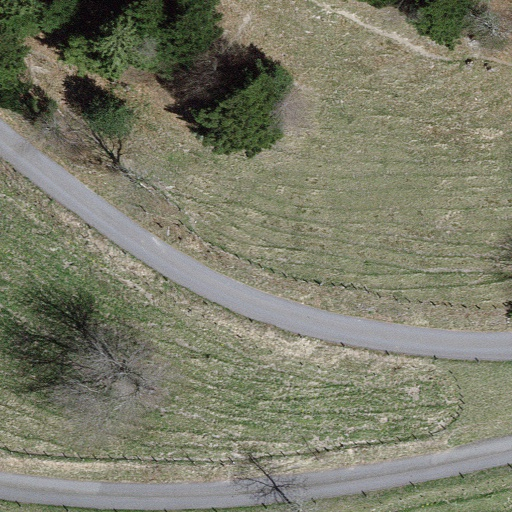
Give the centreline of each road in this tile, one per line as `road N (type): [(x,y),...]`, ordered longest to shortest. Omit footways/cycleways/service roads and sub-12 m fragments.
road 1 (unclassified): [(511,343),(319,321),(134,239),(0,117)]
road 2 (unclassified): [(511,451),(283,492),(0,482)]
